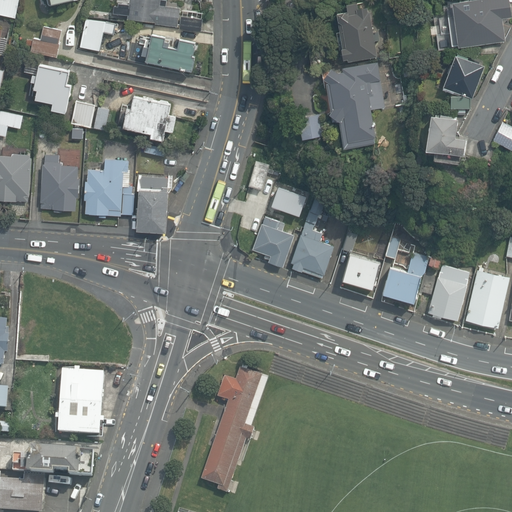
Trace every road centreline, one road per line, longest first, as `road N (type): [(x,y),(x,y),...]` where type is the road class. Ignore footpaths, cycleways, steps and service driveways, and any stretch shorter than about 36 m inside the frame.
road 1 (trunk): [(197,261),(511,366)]
road 2 (tertiary): [(197,261),(234,112),(240,0)]
road 3 (trunk): [(511,401),(277,328)]
road 4 (trunk): [(22,247),(197,261)]
road 5 (tertiary): [(277,328),(247,330),(195,351),(154,393)]
road 6 (tertiary): [(154,393),(118,511)]
road 7 (tertiary): [(154,393),(147,317),(125,279)]
